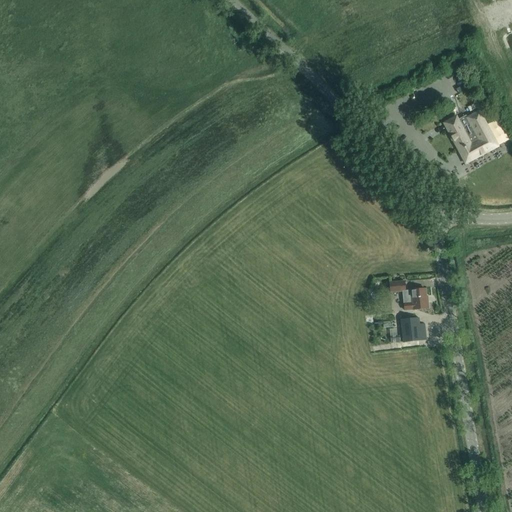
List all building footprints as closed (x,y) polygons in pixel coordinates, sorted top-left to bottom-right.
[(498,146),(479,111),(467,117),(466,115),(458,120),(456,116),(444,123),(459,152),(465,163),(498,146)] [(392,281),(409,280),(409,272),(392,273),(392,281)] [(404,281),(389,282),(390,292),(405,290),(404,281)] [(426,301),(425,289),(411,290),(413,303),(405,304),(406,310),(428,308),(428,301),(426,301)] [(411,318),(411,315),(401,316),(403,342),(426,340),(424,323),(419,324),(419,318),(411,318)]
